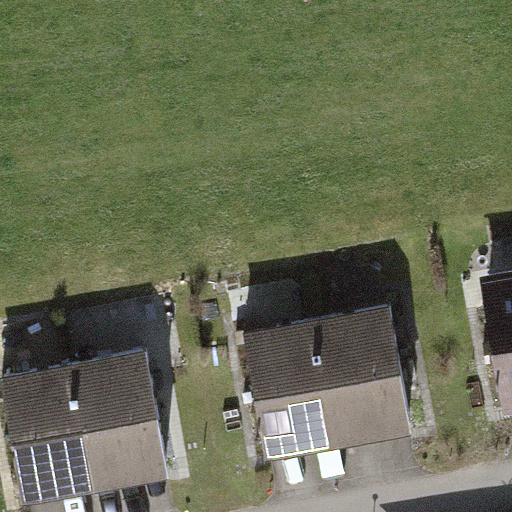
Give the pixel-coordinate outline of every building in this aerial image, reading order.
[(511,262),(486,267),(510,398),(511,397),(511,262)] [(390,295),(322,309),(347,431),(415,417),(390,295)] [(322,309),(246,325),(270,446),(347,431),(322,309)] [(147,337),(80,351),(105,472),(173,458),(147,337)] [(80,351),(3,367),(28,487),(105,472),(80,351)]
